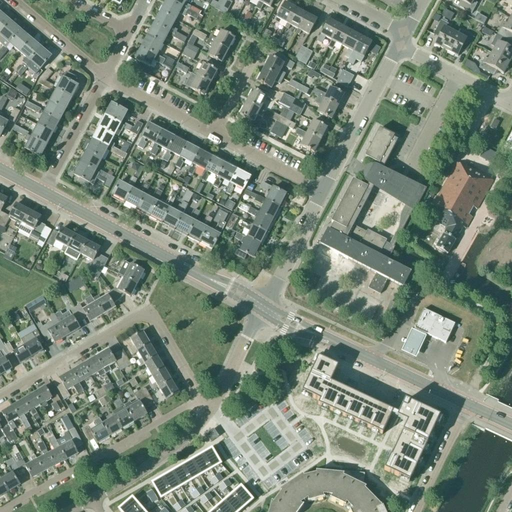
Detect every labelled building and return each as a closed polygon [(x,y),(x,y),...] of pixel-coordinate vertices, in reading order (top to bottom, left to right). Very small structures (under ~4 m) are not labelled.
[(187,12),(188,9),(189,10),(190,7),(184,3),(186,0),(167,0),(166,1),(187,12)] [(220,12),(226,0),(219,0),(215,9),(219,12),(220,12)] [(226,0),(220,12),(225,15),(226,15),(232,3),(226,0)] [(260,0),(259,2),(256,9),(260,11),(263,5),(270,8),(274,0),(260,0)] [(473,2),(473,0),(457,0),(463,3),(460,8),(471,14),(477,4),(473,2)] [(186,15),(191,18),(194,13),(189,10),(188,9),(187,12),(166,1),(160,13),(175,21),(179,14),(185,17),(186,15)] [(287,24),(295,9),(284,3),(274,22),(279,24),(280,21),(287,24)] [(298,30),(306,15),(295,9),(287,24),(285,28),(288,30),(290,26),(297,30),(298,30)] [(219,12),(216,17),(217,17),(222,20),(225,15),(220,12),(219,12)] [(171,28),(175,21),(160,13),(154,25),(169,33),(174,36),(175,33),(176,33),(177,31),(171,28)] [(194,13),(191,18),(196,21),(199,15),(194,13)] [(0,34),(10,23),(0,14),(0,34)] [(441,18),(436,15),(435,14),(431,20),(432,20),(436,23),(437,23),(441,18)] [(298,30),(297,30),(295,34),(299,36),(301,32),(309,36),(317,21),(306,15),(298,30)] [(511,20),(510,19),(507,26),(503,23),(497,34),(509,40),(511,34),(511,20)] [(331,41),(340,26),(328,20),(320,35),(317,42),(321,45),(325,38),(331,41)] [(446,51),(455,34),(449,31),(451,27),(441,21),(434,33),(440,36),(435,45),(446,51)] [(10,23),(0,34),(0,44),(5,49),(9,44),(20,32),(10,23)] [(162,45),(169,33),(154,25),(148,37),(162,45)] [(342,47),(350,32),(340,26),(331,41),(327,48),(332,51),(336,43),(342,47)] [(269,39),(271,33),(265,30),(263,36),(269,39)] [(198,39),(201,34),(195,31),(192,36),(198,39)] [(20,53),(31,40),(20,32),(9,44),(20,53)] [(214,44),(228,51),(234,40),(220,32),(214,44)] [(353,52),(361,37),(350,32),(342,47),(348,50),(344,57),(349,60),(353,52)] [(176,33),(175,33),(174,36),(173,38),(178,41),(181,36),(176,33)] [(455,34),(446,51),(457,57),(462,48),(467,51),(474,39),(463,33),(461,37),(455,34)] [(201,34),(198,39),(203,42),(206,37),(201,34)] [(181,36),(178,41),(184,44),(186,39),(181,36)] [(492,54),(509,63),(511,57),(511,50),(505,47),(508,42),(496,36),(491,46),(495,48),(492,54)] [(156,57),(162,45),(148,37),(141,49),(156,57)] [(353,52),(349,60),(353,62),(357,55),(364,58),(372,43),(361,37),(353,52)] [(30,62),(41,49),(31,40),(20,53),(30,62)] [(185,50),(196,56),(199,50),(188,44),(185,50)] [(221,64),(228,51),(214,44),(207,56),(221,64)] [(300,62),(307,50),(301,47),(294,59),(300,62)] [(41,49),(30,62),(40,71),(51,58),(41,49)] [(155,58),(156,57),(141,49),(135,60),(150,68),(153,62),(170,71),(172,67),(166,64),(169,59),(163,56),(160,61),(155,58)] [(193,61),(196,56),(185,50),(182,55),(193,61)] [(307,50),(300,62),(305,65),(312,53),(307,50)] [(503,74),(509,63),(492,54),(488,60),(484,58),(479,69),(491,75),(493,69),(503,74)] [(263,70),(282,80),(285,75),(280,72),(283,66),(291,71),(294,65),(285,59),(282,65),(269,58),(263,70)] [(166,64),(172,67),(174,62),(169,59),(166,64)] [(475,65),(467,61),(464,68),(472,72),(475,65)] [(312,64),(311,63),(310,63),(309,62),(307,67),(314,71),(316,66),(315,65),(314,65),(312,64)] [(19,69),(24,73),(28,68),(23,64),(19,69)] [(180,72),(183,66),(177,64),(175,69),(180,72)] [(196,77),(210,84),(217,73),(203,65),(199,72),(194,71),(192,75),(196,77)] [(183,66),(180,72),(186,75),(189,69),(183,66)] [(326,76),(328,72),(327,72),(329,68),(324,66),(322,69),(320,73),(326,76)] [(20,78),(24,73),(19,69),(15,74),(20,78)] [(40,79),(45,82),(53,74),(47,70),(40,78),(40,79)] [(280,85),(282,80),(263,70),(257,82),(271,89),(274,82),(280,85)] [(310,71),(307,77),(309,78),(311,80),(313,77),(315,73),(311,71),(310,71)] [(347,89),(354,77),(342,71),(336,83),(347,89)] [(0,78),(5,83),(10,78),(4,73),(0,77),(0,78)] [(204,97),(210,84),(196,77),(190,89),(204,97)] [(46,83),(45,82),(40,79),(37,83),(44,87),(46,83)] [(56,91),(71,99),(78,87),(62,79),(56,91)] [(293,89),(296,84),(290,81),(288,86),(293,89)] [(46,83),(44,87),(51,91),(53,86),(46,83)] [(298,92),(301,86),(296,84),(293,89),(298,92)] [(304,95),(307,89),(301,86),(298,92),(304,95)] [(307,89),(304,95),(310,97),(312,94),(313,92),(307,89)] [(324,101),(323,101),(337,108),(344,96),(330,89),(326,95),(314,89),(313,92),(312,94),(324,101)] [(10,91),(6,99),(7,100),(13,103),(17,94),(15,93),(10,91)] [(65,111),(71,99),(56,91),(50,103),(65,111)] [(246,103),(260,110),(266,98),(252,91),(246,103)] [(291,106),(294,100),(283,94),(280,100),(291,106)] [(337,108),(323,101),(317,98),(315,103),(321,106),(317,113),(331,120),(337,108)] [(288,111),(291,106),(280,100),(277,106),(288,111)] [(291,106),(302,112),(306,106),(294,100),(291,106)] [(31,111),(34,106),(27,102),(24,107),(31,111)] [(59,122),(65,111),(50,103),(44,114),(59,122)] [(260,110),(246,103),(240,115),(253,122),(257,116),(262,118),(265,113),(260,110)] [(105,116),(120,124),(127,113),(111,105),(105,116)] [(34,106),(31,111),(38,114),(41,110),(34,106)] [(300,117),(302,112),(291,106),(288,111),(300,117)] [(14,123),(20,112),(14,109),(8,120),(14,123)] [(52,134),(59,122),(44,114),(37,126),(52,134)] [(276,122),(278,116),(273,114),(270,119),(276,122)] [(120,125),(120,124),(105,116),(99,129),(114,137),(117,130),(121,132),(123,129),(129,132),(131,127),(125,124),(124,126),(120,125)] [(282,125),(284,120),(278,116),(276,122),(282,125)] [(287,128),(290,122),(284,120),(282,125),(287,128)] [(495,131),(499,123),(494,120),(490,129),(495,131)] [(131,127),(129,132),(137,136),(143,125),(137,122),(133,128),(131,127)] [(155,145),(162,132),(163,129),(162,130),(156,126),(155,128),(149,125),(151,123),(150,122),(148,126),(149,126),(142,138),(137,147),(143,150),(146,144),(144,142),(145,140),(155,145)] [(290,122),(287,128),(292,131),(295,125),(290,122)] [(306,134),(320,141),(327,129),(313,122),(306,134)] [(46,146),(52,134),(37,126),(31,138),(46,146)] [(111,143),(114,137),(99,129),(92,141),(108,149),(108,148),(111,150),(110,153),(117,156),(120,151),(113,148),(114,145),(111,143)] [(31,138),(27,135),(28,133),(21,130),(19,134),(25,137),(24,141),(28,143),(25,150),(40,158),(46,146),(31,138)] [(353,181),(331,223),(333,224),(329,231),(327,230),(319,245),(376,275),(368,289),(380,295),(387,280),(403,288),(410,273),(391,263),(388,261),(393,250),(422,193),(381,171),(397,141),(393,139),(394,137),(379,130),(365,158),(379,165),(377,169),(375,168),(373,168),(371,169),(369,169),(368,170),(366,172),(365,173),(365,176),(365,177),(365,179),(365,181),(366,182),(368,184),(369,185),(367,188),(353,181)] [(511,131),(503,148),(511,153),(511,131)] [(167,151),(174,138),(176,136),(175,136),(168,133),(167,135),(162,132),(155,145),(150,154),(155,157),(159,150),(156,149),(158,146),(167,151)] [(314,154),(320,141),(306,134),(300,146),(314,154)] [(187,145),(188,142),(188,143),(181,139),(180,141),(174,138),(167,151),(162,160),(168,163),(171,157),(169,155),(170,153),(180,158),(187,145)] [(101,160),(108,149),(92,141),(86,152),(101,160)] [(11,151),(13,146),(8,143),(5,148),(11,151)] [(192,148),(187,145),(180,158),(175,167),(180,170),(184,163),(181,162),(183,159),(192,164),(193,164),(199,152),(201,149),(200,149),(193,146),(192,148)] [(120,151),(117,156),(124,160),(127,155),(120,151)] [(95,172),(101,160),(86,152),(80,164),(95,172)] [(212,158),(213,156),(213,155),(213,156),(206,152),(205,155),(199,152),(193,164),(192,164),(188,174),(193,176),(196,170),(194,169),(195,166),(205,171),(212,158)] [(503,161),(494,155),(490,162),(499,167),(503,161)] [(218,161),(212,158),(205,171),(200,180),(205,183),(209,176),(207,175),(208,173),(217,178),(218,178),(224,165),(225,165),(226,162),(225,162),(219,159),(218,161)] [(99,174),(95,172),(80,164),(74,176),(93,186),(96,180),(104,184),(103,187),(108,190),(114,179),(107,175),(104,179),(98,176),(99,174)] [(465,168),(457,164),(426,218),(446,229),(435,248),(447,255),(463,228),(465,230),(493,182),(466,166),(465,168)] [(230,168),(225,165),(224,165),(218,178),(217,178),(213,187),(218,190),(221,183),(219,182),(220,179),(230,184),(237,171),(238,169),(231,166),(230,168)] [(243,174),(237,171),(230,184),(225,193),(230,196),(234,189),(232,188),(233,186),(243,191),(250,178),(251,175),(250,176),(244,172),(243,174)] [(186,188),(191,180),(186,177),(181,185),(186,188)] [(125,203),(132,190),(137,181),(132,178),(128,184),(130,185),(129,188),(119,183),(112,196),(111,199),(112,198),(118,202),(119,200),(125,203)] [(196,191),(195,192),(195,193),(199,195),(204,186),(200,183),(196,191)] [(138,209),(144,196),(149,187),(144,184),(141,191),(143,192),(141,195),(132,190),(125,203),(123,205),(124,205),(131,208),(132,206),(137,209),(138,209)] [(248,186),(246,190),(251,193),(251,192),(254,187),(253,186),(249,184),(248,186)] [(266,201),(281,209),(285,202),(282,201),(285,195),(288,197),(288,196),(285,195),(273,188),(272,189),(263,184),(260,189),(267,192),(268,190),(271,191),(266,201)] [(150,216),(157,203),(162,194),(161,194),(157,191),(153,198),(155,199),(154,201),(144,196),(138,209),(137,209),(136,212),(137,211),(143,215),(144,213),(150,216)] [(163,222),(170,210),(169,210),(177,195),(172,193),(166,204),(168,205),(166,208),(157,203),(150,216),(149,218),(149,219),(149,218),(156,221),(157,219),(162,222),(163,222)] [(281,209),(266,201),(252,194),(250,198),(255,200),(254,201),(261,205),(262,203),(265,204),(260,214),(272,220),(272,221),(275,222),(275,221),(278,215),(276,214),(279,208),(281,209),(282,209),(281,209)] [(175,229),(182,216),(188,205),(187,205),(183,202),(178,211),(180,212),(179,215),(170,210),(163,222),(162,222),(161,225),(162,225),(168,228),(169,226),(175,229)] [(272,220),(260,214),(250,209),(240,204),(238,209),(254,217),(255,215),(258,217),(253,226),(266,233),(269,234),(268,234),(272,227),(270,226),(272,221),(272,220)] [(19,230),(28,211),(16,205),(8,219),(4,217),(0,224),(0,235),(0,236),(4,229),(9,220),(16,223),(14,227),(19,230)] [(28,211),(19,230),(19,231),(24,230),(25,228),(32,232),(29,237),(37,242),(45,226),(38,223),(41,218),(28,211)] [(188,236),(194,223),(199,213),(194,211),(191,217),(193,218),(191,221),(182,216),(175,229),(174,231),(174,232),(174,231),(181,235),(182,233),(187,235),(188,236)] [(200,242),(199,245),(199,244),(206,248),(207,246),(212,249),(211,251),(212,252),(213,248),(220,236),(219,236),(225,225),(223,224),(227,216),(219,211),(213,222),(218,225),(216,230),(218,232),(216,234),(207,229),(200,242)] [(207,229),(212,220),(207,217),(203,224),(205,225),(204,228),(194,223),(188,236),(187,235),(186,238),(187,238),(193,241),(194,239),(200,242),(207,229)] [(253,226),(244,221),(241,227),(248,230),(249,228),(252,229),(247,239),(259,246),(262,247),(262,246),(265,240),(263,239),(266,233),(253,226)] [(68,249),(75,236),(62,229),(59,234),(53,232),(46,244),(52,247),(55,242),(63,246),(62,250),(62,252),(65,254),(68,249)] [(230,242),(235,233),(231,231),(230,230),(225,239),(230,242)] [(247,239),(237,234),(235,239),(241,243),(242,240),(245,242),(240,251),(238,250),(235,256),(244,261),(247,255),(253,259),(253,258),(256,260),(256,259),(255,259),(259,252),(257,251),(259,246),(247,239)] [(81,256),(88,243),(75,236),(68,249),(81,256)] [(96,271),(103,258),(97,255),(99,249),(88,243),(81,256),(93,262),(89,268),(96,271)] [(11,259),(15,250),(9,247),(5,256),(11,259)] [(96,271),(100,274),(108,260),(103,258),(96,271)] [(124,279),(137,286),(144,273),(131,266),(126,274),(121,272),(119,276),(124,279)] [(99,277),(94,275),(88,271),(86,274),(97,280),(99,277)] [(65,283),(68,278),(62,275),(59,280),(65,283)] [(130,298),(137,286),(124,279),(117,291),(115,290),(111,292),(118,300),(125,295),(130,298)] [(112,305),(118,300),(111,292),(106,295),(107,297),(100,301),(98,296),(93,300),(95,304),(102,316),(115,309),(112,305)] [(42,297),(35,302),(35,303),(38,308),(46,304),(42,297)] [(389,321),(396,304),(391,302),(383,318),(389,321)] [(90,324),(102,316),(95,304),(83,311),(80,306),(74,309),(81,322),(87,318),(90,324)] [(76,325),(81,322),(74,309),(69,312),(72,317),(65,321),(62,315),(56,318),(67,337),(79,330),(76,325)] [(414,329),(413,330),(429,337),(429,336),(436,340),(435,340),(445,345),(455,325),(423,310),(415,329),(414,329)] [(56,318),(55,315),(49,319),(51,322),(44,326),(41,321),(35,324),(46,343),(52,339),(55,344),(67,337),(56,318)] [(414,356),(425,333),(413,327),(411,326),(400,350),(414,356)] [(138,353),(150,346),(142,333),(130,340),(134,347),(130,349),(133,355),(137,353),(138,353)] [(24,347),(31,358),(42,352),(39,346),(43,344),(38,335),(34,337),(32,334),(26,337),(21,340),(24,347)] [(3,348),(4,347),(0,339),(0,355),(2,360),(0,361),(0,376),(11,370),(5,359),(9,356),(3,348)] [(31,358),(24,347),(14,353),(9,344),(4,347),(3,348),(9,356),(13,354),(20,365),(31,358)] [(145,365),(157,358),(150,346),(138,353),(141,359),(138,361),(141,367),(144,365),(145,365)] [(123,366),(130,363),(122,349),(115,353),(123,366)] [(123,366),(115,353),(111,356),(108,351),(94,359),(104,375),(111,371),(109,367),(115,363),(119,369),(123,366)] [(152,378),(164,370),(157,358),(145,365),(152,378)] [(100,378),(104,375),(94,359),(82,366),(90,378),(97,374),(100,378)] [(336,370),(316,361),(300,396),(318,404),(316,408),(380,438),(389,419),(327,390),(336,370)] [(130,363),(119,369),(120,372),(131,365),(130,363)] [(78,385),(79,384),(90,378),(82,366),(70,373),(78,385)] [(159,390),(171,382),(164,370),(152,378),(159,390)] [(84,392),(79,384),(78,385),(70,373),(59,380),(62,385),(57,388),(64,401),(70,397),(66,392),(74,388),(78,395),(84,392)] [(133,388),(138,385),(134,379),(129,382),(133,388)] [(171,382),(159,390),(166,402),(178,394),(171,382)] [(34,394),(40,405),(41,405),(43,409),(48,406),(46,402),(51,399),(45,388),(34,394)] [(98,391),(102,397),(108,394),(104,388),(98,391)] [(136,399),(141,396),(147,392),(145,388),(134,395),(136,399)] [(141,396),(148,408),(154,404),(147,392),(141,396)] [(34,409),(40,405),(34,394),(23,401),(29,412),(30,411),(33,417),(37,424),(41,421),(37,414),(34,409)] [(103,399),(106,405),(112,402),(108,396),(103,399)] [(143,411),(148,408),(141,396),(136,399),(139,403),(132,407),(130,403),(123,407),(133,424),(146,416),(143,411)] [(26,430),(30,428),(23,415),(24,415),(25,416),(29,414),(28,412),(29,412),(23,401),(12,408),(18,418),(19,418),(26,430)] [(56,413),(60,410),(55,402),(51,405),(56,413)] [(438,421),(403,404),(396,418),(410,425),(393,462),(389,460),(383,473),(408,485),(438,421)] [(121,431),(133,424),(123,407),(112,413),(115,417),(114,418),(121,431)] [(9,427),(5,429),(13,442),(13,443),(18,440),(12,430),(16,428),(12,422),(18,418),(12,408),(1,414),(9,427)] [(59,449),(65,462),(78,455),(75,450),(83,446),(74,430),(67,417),(61,420),(68,433),(64,435),(69,444),(60,449),(59,449)] [(109,438),(121,431),(114,418),(102,425),(101,425),(109,438)] [(101,425),(102,425),(99,419),(93,422),(97,428),(90,432),(87,427),(81,430),(89,442),(94,439),(97,445),(109,438),(101,425)] [(53,431),(59,428),(56,422),(50,425),(53,431)] [(9,444),(13,442),(5,429),(2,430),(9,444)] [(211,443),(218,437),(213,430),(205,435),(211,443)] [(59,449),(60,449),(54,437),(48,440),(54,452),(48,455),(54,468),(65,462),(59,449)] [(48,455),(46,450),(43,443),(38,445),(41,453),(42,453),(44,457),(37,460),(36,461),(43,474),(54,468),(48,455)] [(11,459),(17,470),(25,465),(23,460),(15,446),(8,450),(13,459),(11,459)] [(221,465),(212,449),(201,455),(210,471),(221,465)] [(210,471),(201,455),(191,461),(200,477),(210,471)] [(36,461),(37,460),(35,456),(30,459),(32,463),(25,467),(32,480),(43,474),(36,461)] [(12,473),(17,470),(11,459),(6,462),(9,467),(4,470),(8,476),(2,480),(0,481),(7,494),(20,486),(12,473)] [(200,477),(191,461),(181,466),(191,482),(200,477)] [(191,482),(181,466),(172,472),(181,488),(191,482)] [(181,488),(172,472),(162,478),(171,494),(181,488)] [(363,485),(364,474),(342,472),(343,472),(343,475),(316,472),(316,473),(316,474),(303,477),(302,476),(303,476),(302,475),(279,491),(280,492),(280,491),(281,493),(273,503),(272,503),(272,502),(271,502),(268,511),(299,511),(303,506),(302,506),(300,504),(303,502),(304,502),(307,500),(308,502),(307,503),(308,503),(324,499),(324,498),(323,496),(327,496),(328,496),(332,496),(330,499),(329,499),(345,507),(345,506),(346,503),(349,506),(349,507),(352,510),(350,511),(349,510),(349,511),(384,511),(382,507),(381,508),(381,507),(381,506),(380,506),(364,490),(365,488),(366,488),(362,486),(363,485)] [(213,478),(217,484),(221,481),(217,475),(213,478)] [(171,494),(162,478),(151,484),(160,500),(171,494)] [(217,484),(213,478),(209,481),(213,487),(217,484)] [(241,487),(232,495),(243,509),(253,501),(241,487)] [(202,494),(198,489),(194,491),(198,497),(202,494)] [(198,497),(194,491),(190,494),(195,500),(198,497)] [(207,495),(203,498),(208,504),(211,501),(207,495)] [(232,495),(223,502),(231,511),(239,511),(243,509),(232,495)] [(134,511),(140,507),(132,498),(118,510),(119,511),(134,511)] [(208,504),(203,498),(199,501),(204,507),(208,504)] [(184,508),(180,502),(176,505),(180,510),(184,508)] [(231,511),(223,502),(214,510),(216,511),(231,511)]
